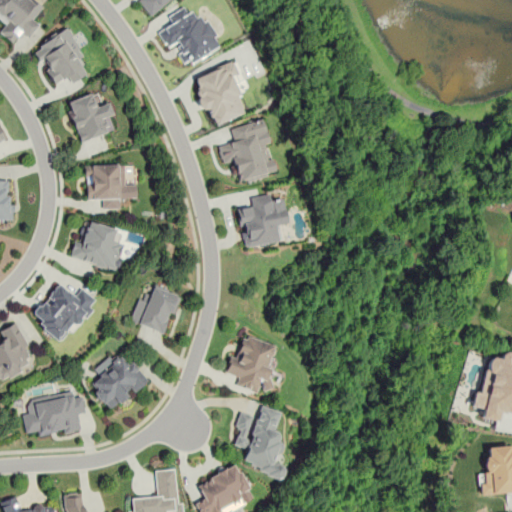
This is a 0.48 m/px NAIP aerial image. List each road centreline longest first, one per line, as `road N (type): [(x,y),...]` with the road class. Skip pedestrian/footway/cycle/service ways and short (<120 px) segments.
road 1 (residential): [(0,467),(84,462),(143,440),(170,418),(186,389),(208,311),(211,246),(190,162),(148,70),(99,0)]
road 2 (residential): [(0,294),(39,244),(49,195),(33,121),(0,75)]
